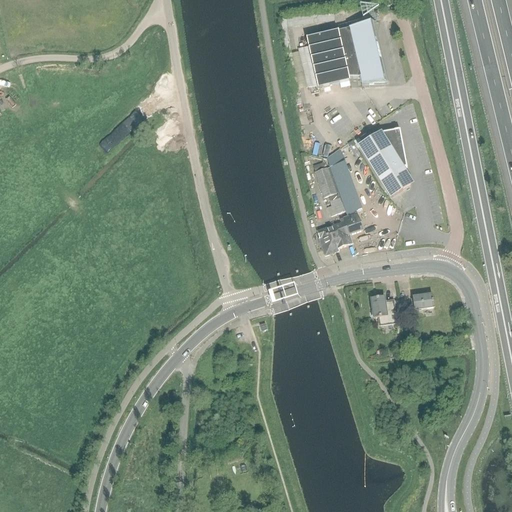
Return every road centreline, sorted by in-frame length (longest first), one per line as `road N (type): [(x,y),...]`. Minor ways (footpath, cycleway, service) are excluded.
road 1 (motorway): [(443,0),(511,347)]
road 2 (unclassified): [(239,309),(209,232),(167,11)]
road 3 (unclassified): [(447,268),(456,222),(400,9)]
road 4 (secondary): [(447,268),(468,286),(483,367),(445,488)]
road 5 (secondary): [(239,309),(348,277),(447,268)]
road 6 (unclassified): [(0,69),(40,58),(104,59),(167,11)]
road 7 (secondary): [(100,511),(122,441),(181,355)]
road 8 (motorway): [(474,0),(511,155)]
road 9 (residential): [(179,511),(187,376),(181,355)]
